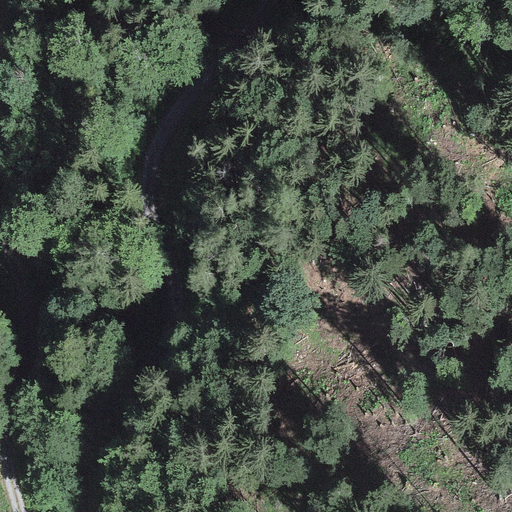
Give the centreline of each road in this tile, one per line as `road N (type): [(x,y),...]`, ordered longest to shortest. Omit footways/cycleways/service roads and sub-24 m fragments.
road 1 (track): [(81,511),(98,410),(178,331),(178,287),(148,198),(154,145),(271,0)]
road 2 (track): [(0,220),(22,311),(2,425),(22,511)]
